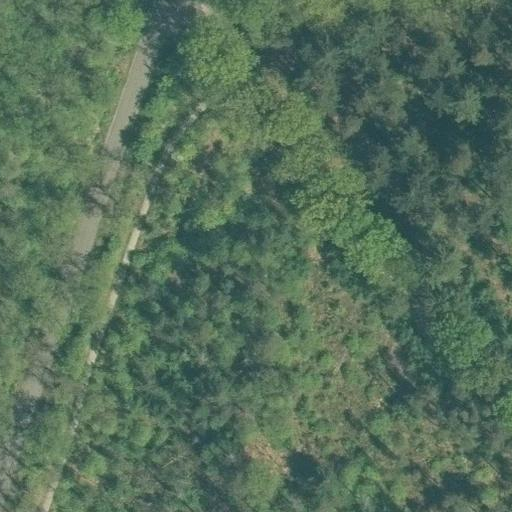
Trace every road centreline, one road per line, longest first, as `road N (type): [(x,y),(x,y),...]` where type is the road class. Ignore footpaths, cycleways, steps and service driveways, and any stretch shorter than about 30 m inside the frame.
road 1 (tertiary): [(0,483),(164,0)]
road 2 (track): [(511,414),(221,89)]
